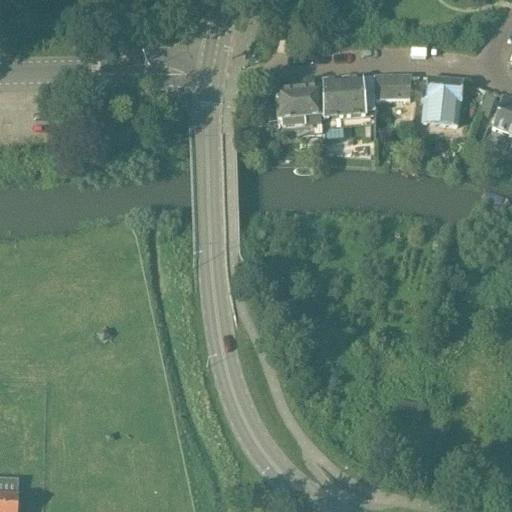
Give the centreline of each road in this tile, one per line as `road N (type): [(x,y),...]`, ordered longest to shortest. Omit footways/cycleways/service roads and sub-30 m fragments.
road 1 (secondary): [(324,511),(265,465),(224,376),(206,264),(211,83)]
road 2 (residential): [(480,74),(455,66),(236,72)]
road 3 (tertiary): [(213,68),(162,60),(92,72)]
